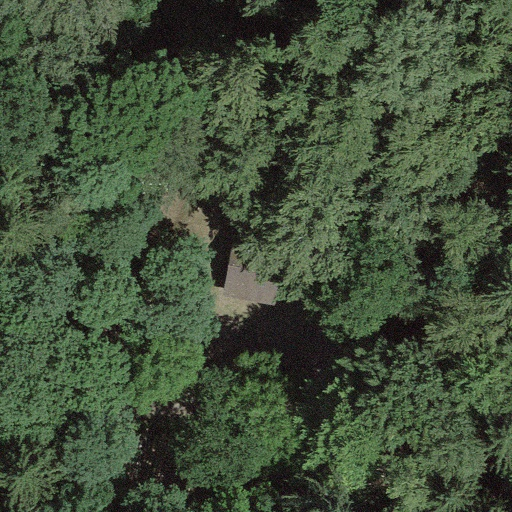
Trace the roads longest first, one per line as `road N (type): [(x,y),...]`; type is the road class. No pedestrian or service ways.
road 1 (unclassified): [(291,511),(318,373),(429,0)]
road 2 (track): [(511,386),(318,373)]
